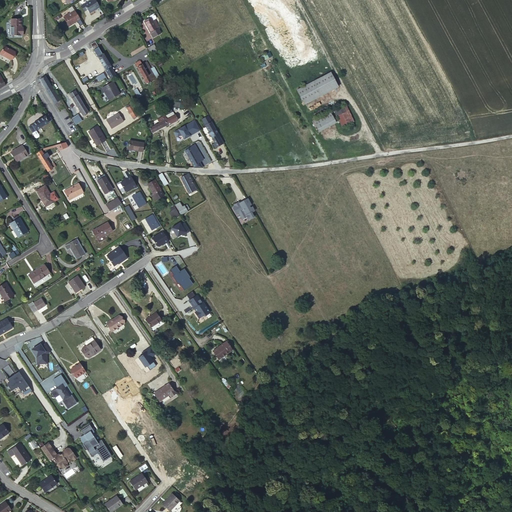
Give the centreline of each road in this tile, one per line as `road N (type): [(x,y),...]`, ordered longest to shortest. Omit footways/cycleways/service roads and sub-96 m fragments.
road 1 (residential): [(31,85),(78,153),(121,164),(245,171)]
road 2 (track): [(338,81),(381,154),(511,135)]
road 3 (residential): [(0,346),(51,324),(146,261)]
road 4 (unclassified): [(245,171),(381,154)]
road 5 (secondary): [(151,0),(65,53),(38,55)]
